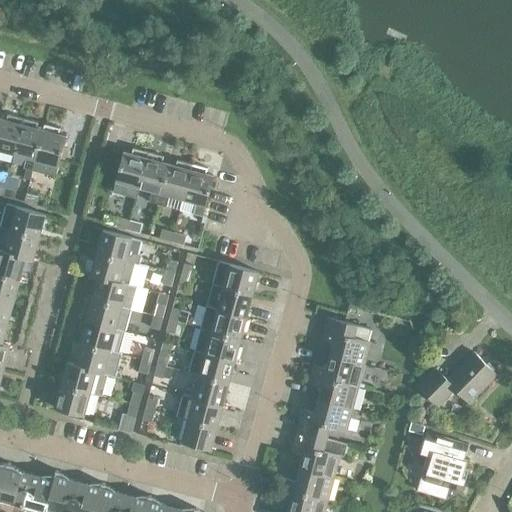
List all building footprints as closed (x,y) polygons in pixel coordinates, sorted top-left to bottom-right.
[(14,153),(23,118),(8,114),(6,120),(0,118),(0,151),(0,150),(14,153)] [(44,130),(43,130),(37,128),(38,122),(23,118),(14,153),(27,157),(24,168),(33,171),(44,130)] [(44,124),(43,130),(44,130),(33,171),(56,177),(67,136),(59,134),(60,128),(44,124)] [(124,152),(113,192),(123,195),(136,198),(139,187),(149,152),(133,148),(132,154),(124,152)] [(158,204),(169,164),(162,162),(164,156),(149,152),(139,187),(152,191),(149,202),(158,204)] [(183,199),(192,164),(177,160),(176,166),(169,164),(158,204),(167,207),(170,195),(183,199)] [(203,216),(214,176),(206,174),(208,168),(192,164),(183,199),(196,202),(193,214),(203,216)] [(17,190),(5,187),(2,196),(14,199),(17,190)] [(27,193),(24,202),(37,205),(39,196),(27,193)] [(39,237),(46,214),(7,204),(0,227),(39,237)] [(128,230),(130,220),(118,217),(115,226),(128,230)] [(142,224),(130,220),(128,230),(140,233),(142,224)] [(33,260),(39,237),(0,227),(0,228),(0,248),(4,250),(4,251),(26,257),(25,258),(33,260)] [(172,241),(174,232),(162,229),(159,238),(172,241)] [(103,230),(97,253),(139,264),(142,254),(138,253),(142,240),(132,238),(103,230)] [(186,236),(174,232),(172,241),(184,245),(186,236)] [(0,273),(20,279),(25,258),(26,257),(4,251),(4,250),(0,248),(0,273)] [(139,264),(97,253),(90,276),(98,278),(98,277),(120,283),(120,281),(129,284),(133,270),(137,271),(139,264)] [(175,274),(178,262),(169,259),(165,271),(175,274)] [(253,295),(259,272),(219,261),(213,284),(253,295)] [(193,266),(184,263),(181,275),(190,278),(193,266)] [(171,286),(175,274),(165,271),(162,283),(171,286)] [(0,297),(14,301),(20,279),(0,273),(0,297)] [(187,290),(190,278),(181,275),(178,288),(187,290)] [(98,277),(98,278),(92,299),(131,309),(137,286),(129,284),(120,281),(120,283),(98,277)] [(247,317),(253,295),(213,284),(207,306),(247,317)] [(0,321),(8,323),(14,301),(0,297),(0,321)] [(131,309),(92,299),(87,321),(125,331),(131,309)] [(163,318),(166,306),(157,303),(154,315),(163,318)] [(241,339),(247,317),(207,306),(201,328),(241,339)] [(189,312),(182,310),(172,307),(169,319),(178,322),(186,324),(189,312)] [(160,330),(163,318),(154,315),(150,327),(160,330)] [(333,342),(330,355),(364,365),(371,342),(368,341),(371,329),(327,317),(322,339),(333,342)] [(175,334),(178,322),(169,319),(166,332),(175,334)] [(125,331),(87,321),(81,343),(119,353),(125,331)] [(235,361),(241,339),(201,328),(195,350),(235,361)] [(81,343),(75,364),(75,365),(96,371),(96,372),(108,375),(115,377),(122,354),(119,353),(81,343)] [(10,346),(2,344),(2,345),(0,344),(0,368),(4,369),(10,346)] [(151,362),(154,350),(145,347),(142,359),(151,362)] [(229,383),(235,361),(195,350),(189,372),(200,375),(229,383)] [(170,354),(160,351),(157,364),(166,366),(170,354)] [(436,368),(419,386),(439,406),(456,388),(470,402),(497,374),(474,351),(447,379),(436,368)] [(364,365),(330,355),(326,368),(315,365),(312,374),(358,387),(364,365)] [(148,374),(151,362),(142,359),(139,371),(148,374)] [(75,365),(75,364),(67,362),(61,385),(102,396),(108,375),(96,372),(96,371),(75,365)] [(157,364),(154,376),(163,378),(166,366),(157,364)] [(166,366),(163,378),(171,379),(174,368),(166,366)] [(358,387),(312,374),(310,383),(321,386),(318,399),(353,409),(358,387)] [(223,405),(229,383),(200,375),(194,397),(223,405)] [(61,385),(55,408),(84,416),(83,420),(91,422),(99,395),(61,385)] [(139,406),(142,394),(133,391),(130,403),(139,406)] [(217,427),(223,405),(194,397),(183,394),(177,416),(188,419),(217,427)] [(158,398),(149,395),(145,407),(155,410),(158,398)] [(346,432),(353,409),(318,399),(314,412),(303,409),(297,431),(327,439),(330,427),(346,432)] [(132,433),(139,406),(130,403),(127,415),(123,414),(119,430),(132,433)] [(151,422),(155,410),(145,407),(142,420),(151,422)] [(211,450),(217,427),(188,419),(182,442),(211,450)] [(412,422),(409,430),(423,434),(425,426),(412,422)] [(347,444),(327,439),(297,431),(291,452),(303,455),(299,468),(334,478),(340,456),(344,457),(347,444)] [(468,459),(464,458),(469,444),(427,431),(421,452),(428,454),(425,466),(428,467),(426,476),(422,475),(418,489),(446,498),(450,486),(463,490),(469,468),(466,467),(468,459)] [(0,498),(8,468),(9,463),(7,463),(5,462),(2,462),(0,462),(0,498)] [(0,505),(21,511),(32,474),(23,472),(21,470),(19,468),(16,466),(14,465),(11,464),(9,463),(8,468),(0,498),(0,505)] [(334,478),(299,468),(296,481),(284,478),(282,487),(328,500),(334,478)] [(71,511),(80,482),(71,480),(69,478),(67,476),(64,474),(62,473),(59,472),(56,471),(55,472),(56,472),(55,475),(56,476),(46,511),(71,511)] [(22,511),(46,511),(56,476),(55,475),(52,475),(49,475),(46,475),(44,476),(41,476),(32,474),(21,511),(22,511)] [(96,511),(103,488),(104,484),(102,483),(99,483),(96,483),(91,483),(88,484),(80,482),(71,511),(96,511)] [(121,511),(126,494),(118,492),(115,490),(113,488),(111,487),(108,485),(106,484),(104,484),(103,488),(96,511),(121,511)] [(324,511),(328,500),(282,487),(279,496),(291,499),(287,511),(324,511)] [(146,511),(150,501),(151,496),(148,495),(145,495),(143,495),(140,495),(137,496),(134,496),(126,494),(121,511),(146,511)] [(171,511),(173,507),(164,504),(162,502),(160,501),(157,499),(155,498),(152,496),(151,496),(150,501),(146,511),(171,511)]
